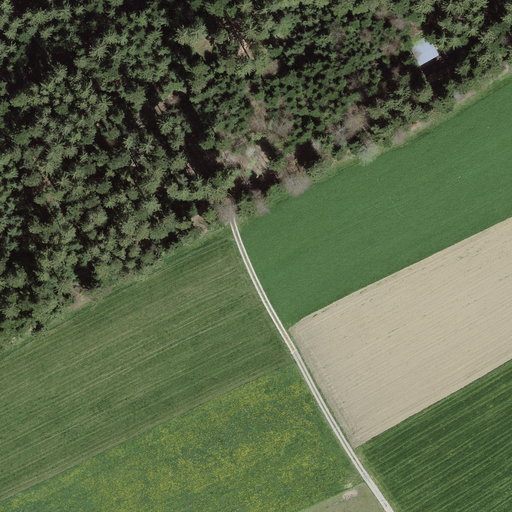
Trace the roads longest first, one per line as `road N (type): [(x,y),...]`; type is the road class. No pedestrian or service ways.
road 1 (track): [(232,202),(254,278),(390,511)]
road 2 (track): [(509,0),(466,41),(253,176),(232,202)]
road 3 (track): [(253,176),(278,0)]
road 4 (track): [(0,100),(146,0)]
